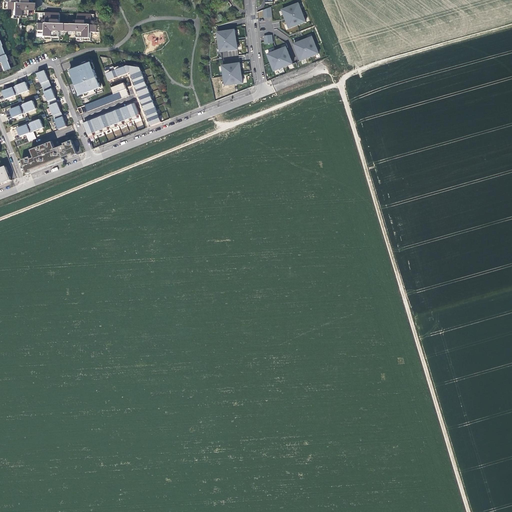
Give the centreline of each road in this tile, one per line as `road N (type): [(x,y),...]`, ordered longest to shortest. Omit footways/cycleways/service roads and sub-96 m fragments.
road 1 (track): [(468,511),(340,82)]
road 2 (residential): [(92,160),(262,93)]
road 3 (track): [(511,25),(382,61),(340,82)]
road 4 (residential): [(0,82),(52,64),(92,160)]
